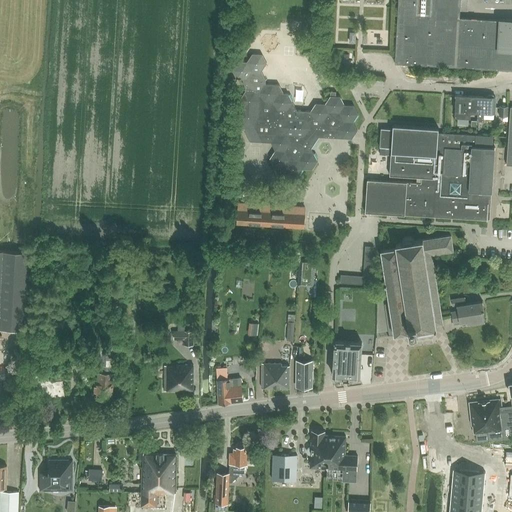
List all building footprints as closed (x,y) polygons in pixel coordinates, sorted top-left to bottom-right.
[(395,61),(395,63),(457,67),(511,69),(511,20),(460,17),(460,0),(398,0),(397,16),(395,61)] [(24,71),(31,71),(32,46),(25,46),(24,71)] [(243,123),(243,128),(249,141),(272,142),(275,150),(270,158),(274,167),(284,167),(288,176),(298,176),(303,169),(313,169),(318,161),(311,148),(319,137),(352,138),(358,131),(354,121),(358,114),(354,105),(344,105),(341,96),(331,95),(327,103),(315,103),(311,111),(296,110),(288,93),(284,93),(279,84),(265,83),(266,79),(262,71),(267,63),(262,54),(252,53),(247,61),(237,61),(231,69),(236,78),(241,78),(245,85),(245,90),(240,99),(245,108),(239,116),(243,123)] [(455,118),(465,118),(470,118),(470,112),(477,112),(478,96),(456,94),(456,95),(456,96),(455,116),(455,118)] [(477,121),(484,121),(484,113),(495,113),(495,98),(493,95),(489,94),(487,96),(478,96),(477,112),(477,121)] [(499,115),(508,116),(508,106),(499,105),(499,115)] [(367,178),(365,210),(458,217),(459,200),(489,202),(489,192),(492,192),(495,147),(492,147),(493,136),(438,132),(438,127),(393,124),(393,128),(381,127),(379,146),(391,146),(389,174),(421,176),(421,181),(367,178)] [(231,180),(233,185),(239,185),(242,180),(240,175),(234,175),(231,180)] [(458,217),(487,219),(489,202),(459,200),(458,217)] [(237,223),(304,227),(305,206),(238,202),(237,223)] [(443,323),(432,253),(453,250),(451,235),(415,241),(414,239),(413,237),(412,236),(410,235),(408,235),(406,235),(405,236),(404,237),(403,239),(402,241),(402,242),(396,243),(397,246),(381,249),(386,281),(381,282),(383,295),(388,294),(394,335),(437,328),(436,324),(443,323)] [(362,253),(369,254),(370,247),(364,246),(362,253)] [(298,279),(298,285),(305,285),(310,296),(315,296),(317,281),(314,280),(316,258),(300,257),(298,279)] [(466,304),(465,298),(453,300),(454,307),(458,306),(459,311),(452,312),(454,323),(461,322),(461,323),(468,322),(469,324),(486,321),(482,301),(466,304)] [(186,337),(186,345),(193,345),(193,331),(174,331),(174,337),(186,337)] [(94,396),(113,397),(115,336),(99,336),(98,381),(94,381),(94,396)] [(335,340),(333,376),(360,378),(362,342),(335,340)] [(304,386),(311,386),(311,378),(313,378),(313,370),(313,361),(297,361),(297,369),(296,386),(299,386),(299,387),(304,387),(304,386)] [(262,388),(290,388),(290,365),(282,365),(282,363),(262,363),(262,388)] [(249,364),(235,364),(235,373),(249,373),(249,364)] [(164,378),(164,390),(194,389),(194,365),(166,365),(166,378),(164,378)] [(227,366),(217,367),(218,379),(217,379),(219,403),(223,403),(230,402),(243,401),(241,377),(228,378),(227,366)] [(479,432),(480,440),(511,437),(511,393),(511,394),(511,395),(511,405),(501,406),(500,399),(469,402),(472,425),(473,424),(474,433),(479,432)] [(310,466),(327,467),(329,435),(324,434),(324,430),(312,430),(311,446),(309,446),(307,448),(307,451),(308,453),(311,454),(310,466)] [(327,467),(344,468),(357,469),(357,455),(345,454),(346,435),(329,435),(327,467)] [(229,473),(229,481),(232,481),(239,475),(239,474),(244,474),(245,464),(247,464),(248,449),(245,449),(245,447),(244,446),(243,444),(239,444),(238,446),(237,446),(237,449),(234,448),(234,452),(230,452),(230,461),(229,473)] [(142,492),(141,506),(157,506),(157,494),(166,494),(166,492),(175,492),(177,453),(144,452),(143,466),(142,466),(142,492)] [(273,479),(296,480),(297,454),(273,454),(273,479)] [(73,460),(49,460),(49,472),(40,472),(40,488),(70,488),(70,477),(73,477),(73,460)] [(0,488),(1,488),(0,509),(0,511),(18,511),(19,492),(5,491),(5,488),(6,488),(7,466),(0,465),(0,488)] [(89,466),(89,480),(99,480),(100,466),(89,466)] [(481,511),(485,472),(453,469),(449,511),(481,511)] [(217,472),(216,502),(228,503),(229,481),(229,473),(217,472)] [(108,492),(122,493),(123,484),(108,483),(108,492)] [(370,511),(371,500),(349,499),(348,511),(370,511)] [(68,500),(67,511),(74,511),(76,501),(68,500)]
